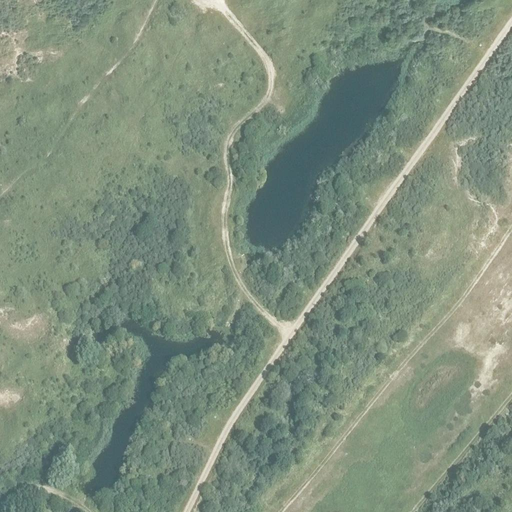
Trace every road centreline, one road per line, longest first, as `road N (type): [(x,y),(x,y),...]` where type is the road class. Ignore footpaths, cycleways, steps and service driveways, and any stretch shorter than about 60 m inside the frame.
road 1 (track): [(288,336),(249,297),(226,245),(227,138),(266,97),(270,72),(215,0)]
road 2 (track): [(288,336),(511,21)]
road 3 (track): [(282,511),(511,229)]
road 4 (track): [(187,511),(236,414),(288,336)]
road 5 (track): [(413,511),(511,393)]
